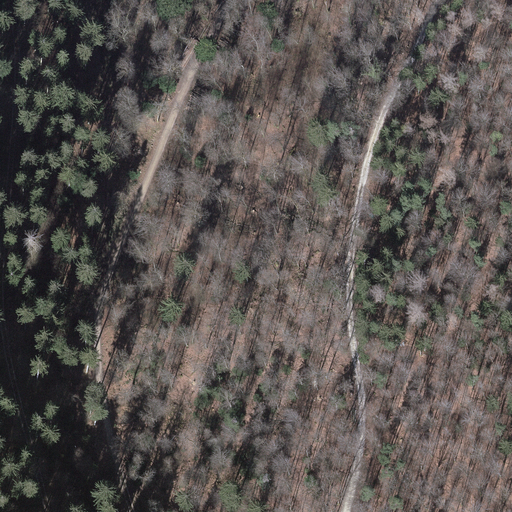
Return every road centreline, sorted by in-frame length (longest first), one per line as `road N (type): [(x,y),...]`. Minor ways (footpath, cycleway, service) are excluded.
road 1 (track): [(130,511),(106,385),(101,315),(110,268),(231,0)]
road 2 (track): [(438,0),(367,150),(347,249),(362,417),(346,511)]
road 3 (track): [(48,511),(12,377),(0,291),(19,40),(13,0)]
